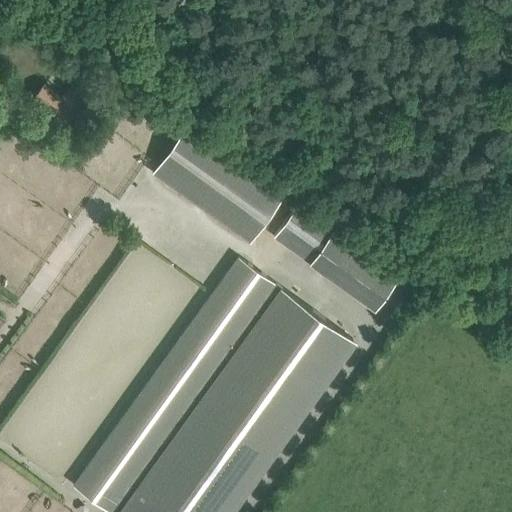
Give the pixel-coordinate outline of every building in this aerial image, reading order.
[(72,59),(85,69),(93,59),(79,49),(72,59)] [(34,96),(64,120),(86,93),(73,82),(61,96),(44,83),(34,96)] [(285,193),(188,123),(152,171),(250,242),(285,193)] [(326,272),(350,240),(298,202),(274,235),(326,272)] [(239,256),(74,484),(110,510),(113,505),(122,511),(121,511),(226,511),(353,338),(239,256)]
